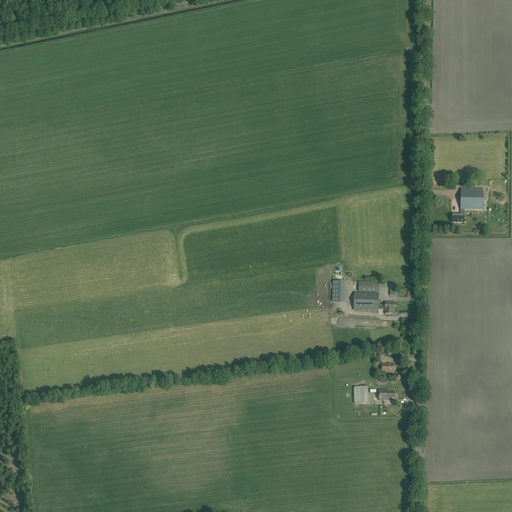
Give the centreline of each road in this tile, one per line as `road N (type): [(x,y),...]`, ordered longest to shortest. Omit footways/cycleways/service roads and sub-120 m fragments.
road 1 (unclassified): [(417,511),(424,0)]
road 2 (tertiary): [(0,38),(184,0)]
